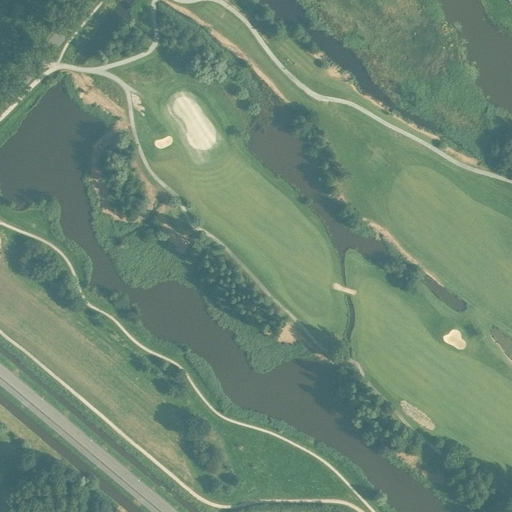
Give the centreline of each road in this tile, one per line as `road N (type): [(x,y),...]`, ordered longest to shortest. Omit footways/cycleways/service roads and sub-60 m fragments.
road 1 (unknown): [(361,511),(342,502),(202,501),(0,332)]
road 2 (tertiary): [(167,511),(0,371)]
